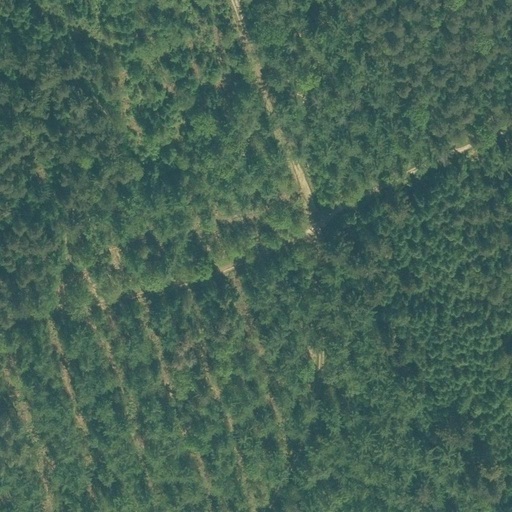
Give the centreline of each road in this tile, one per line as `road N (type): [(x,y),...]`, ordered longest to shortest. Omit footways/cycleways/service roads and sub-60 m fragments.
road 1 (track): [(263,511),(307,438),(321,384),(320,221)]
road 2 (track): [(320,221),(222,267),(33,315)]
road 3 (track): [(241,0),(320,221)]
road 4 (track): [(511,127),(320,221)]
